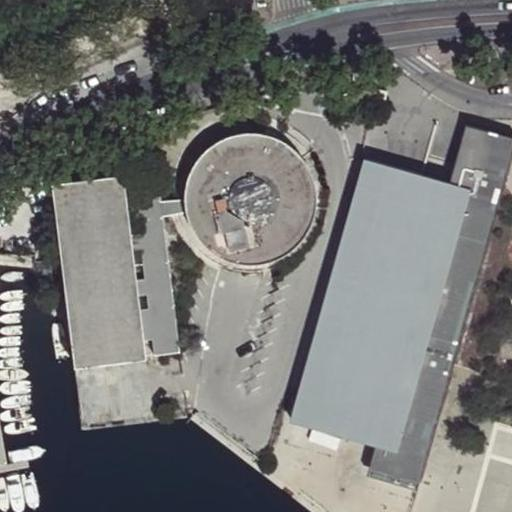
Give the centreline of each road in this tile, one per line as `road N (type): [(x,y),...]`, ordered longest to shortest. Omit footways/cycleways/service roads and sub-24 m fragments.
road 1 (primary): [(0,148),(295,37)]
road 2 (primary): [(295,37),(411,15),(511,9)]
